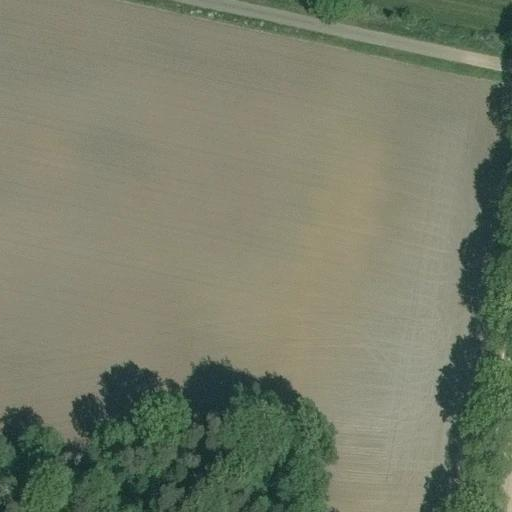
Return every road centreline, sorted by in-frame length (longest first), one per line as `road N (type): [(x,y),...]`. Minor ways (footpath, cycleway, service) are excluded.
road 1 (unclassified): [(511,68),(194,0)]
road 2 (track): [(511,345),(483,511)]
